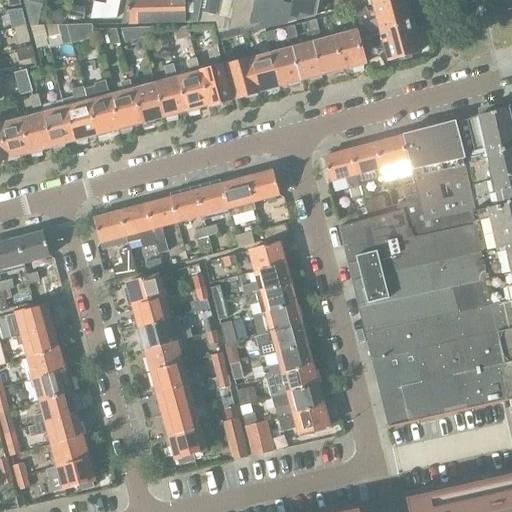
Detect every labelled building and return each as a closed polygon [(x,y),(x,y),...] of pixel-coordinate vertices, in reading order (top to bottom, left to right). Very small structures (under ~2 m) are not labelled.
[(41,5),(22,0),(29,25),(36,25),(37,21),(41,5)] [(125,0),(120,24),(197,23),(201,0),(125,0)] [(215,24),(217,33),(229,30),(235,0),(201,0),(197,23),(215,24)] [(235,0),(229,30),(240,28),(258,23),(262,29),(315,15),(317,0),(235,0)] [(393,0),(372,6),(379,31),(412,23),(411,21),(414,21),(411,10),(408,11),(405,0),(393,0)] [(118,7),(105,4),(94,2),(91,19),(116,18),(118,7)] [(86,8),(67,4),(65,16),(84,19),(86,8)] [(354,10),(356,18),(368,15),(366,6),(354,10)] [(24,21),(21,9),(9,10),(12,24),(24,21)] [(339,13),(328,16),(330,24),(341,21),(339,13)] [(307,22),(312,42),(322,75),(331,73),(331,75),(342,72),(341,70),(343,70),(334,36),(321,40),(315,19),(307,22)] [(240,28),(242,35),(262,29),(258,23),(240,28)] [(412,23),(379,31),(387,61),(419,52),(418,48),(420,48),(418,37),(415,37),(412,23)] [(13,28),(17,44),(29,41),(25,25),(13,28)] [(48,49),(70,43),(65,25),(42,25),(46,39),(48,49)] [(65,25),(70,43),(71,44),(87,39),(87,38),(94,36),(92,29),(93,29),(92,25),(65,25)] [(294,25),(285,27),(289,39),(297,37),(294,25)] [(150,26),(140,27),(143,38),(153,35),(150,26)] [(140,27),(121,29),(125,43),(143,38),(140,27)] [(187,27),(173,28),(176,41),(190,37),(187,27)] [(242,35),(240,28),(229,30),(217,33),(220,42),(242,35)] [(120,43),(116,29),(105,29),(109,46),(120,43)] [(273,31),(264,33),(266,42),(276,39),(273,31)] [(355,31),(334,36),(343,70),(351,67),(352,70),(363,67),(362,64),(365,64),(355,31)] [(361,37),(364,49),(373,47),(369,35),(361,37)] [(207,42),(211,58),(219,56),(215,40),(207,42)] [(312,42),(291,48),(300,81),(309,79),(310,81),(321,78),(320,76),(322,75),(312,42)] [(31,48),(16,51),(19,63),(34,60),(31,48)] [(291,48),(270,54),(278,87),(288,84),(288,87),(299,84),(299,81),(300,81),(291,48)] [(248,59),(258,92),(267,90),(267,92),(278,89),(277,87),(278,87),(270,54),(248,59)] [(190,75),(177,78),(186,112),(187,111),(188,113),(199,111),(198,108),(208,106),(199,72),(196,58),(186,61),(190,75)] [(227,65),(236,98),(245,96),(246,98),(257,95),(256,93),(258,93),(257,92),(258,92),(248,59),(227,65)] [(155,84),(163,118),(165,117),(166,119),(177,116),(176,114),(186,112),(177,78),(173,65),(163,67),(167,81),(155,84)] [(199,72),(208,106),(210,106),(210,108),(221,105),(221,103),(231,100),(222,66),(199,72)] [(26,70),(14,73),(17,83),(29,80),(26,71),(26,70)] [(109,96),(118,130),(120,129),(121,131),(131,129),(131,126),(141,123),(132,90),(129,80),(120,83),(122,93),(109,96)] [(84,86),(84,87),(97,135),(98,137),(109,135),(108,132),(118,130),(109,96),(105,81),(84,86)] [(155,84),(132,90),(141,123),(143,123),(143,125),(154,122),(154,120),(163,118),(155,84)] [(63,102),(74,141),(75,141),(76,143),(87,140),(86,138),(97,135),(84,87),(73,90),(75,98),(63,102)] [(29,97),(30,99),(32,109),(41,106),(37,94),(29,97)] [(43,114),(43,115),(51,147),(53,147),(53,149),(64,146),(64,144),(74,141),(63,102),(63,100),(55,102),(53,105),(50,103),(43,105),(41,108),(43,114)] [(507,109),(484,114),(469,119),(477,155),(464,158),(476,211),(511,202),(511,133),(509,131),(508,127),(510,124),(507,109)] [(20,121),(28,154),(30,153),(31,155),(41,153),(41,150),(51,147),(43,115),(20,121)] [(469,119),(401,137),(407,162),(413,183),(417,200),(419,200),(424,223),(476,211),(464,158),(477,155),(469,119)] [(20,121),(0,125),(0,136),(6,160),(7,159),(8,161),(19,159),(18,156),(28,154),(20,121)] [(375,144),(381,168),(399,163),(407,162),(401,137),(375,144)] [(375,144),(349,151),(356,175),(381,168),(375,144)] [(323,158),(330,182),(356,175),(349,151),(323,158)] [(247,178),(253,202),(279,195),(273,171),(247,178)] [(222,185),(228,209),(253,202),(247,178),(222,185)] [(417,200),(413,183),(402,186),(406,203),(417,200)] [(196,192),(202,216),(228,209),(222,185),(196,192)] [(358,186),(348,189),(350,198),(361,195),(358,186)] [(171,198),(177,223),(202,216),(196,192),(171,198)] [(366,214),(385,208),(382,196),(363,201),(366,214)] [(177,223),(171,198),(145,205),(155,245),(158,254),(168,252),(162,227),(177,223)] [(417,200),(406,203),(397,205),(398,212),(338,227),(351,281),(399,270),(511,245),(511,202),(476,211),(424,223),(419,200),(417,200)] [(155,245),(145,205),(120,212),(126,236),(128,243),(140,240),(142,248),(155,245)] [(93,219),(100,243),(126,236),(120,212),(93,219)] [(208,236),(218,233),(216,224),(205,227),(208,236)] [(287,234),(285,225),(284,224),(261,230),(264,241),(287,234)] [(208,236),(205,227),(195,229),(203,258),(213,255),(208,236)] [(18,239),(24,263),(49,257),(43,232),(18,239)] [(238,248),(254,244),(250,232),(235,236),(238,248)] [(0,243),(0,269),(24,263),(18,239),(0,243)] [(279,243),(249,251),(255,271),(285,264),(279,243)] [(358,308),(399,299),(481,281),(511,274),(511,245),(399,270),(351,281),(358,308)] [(115,281),(136,275),(129,248),(119,251),(123,266),(112,269),(115,281)] [(234,255),(223,258),(225,267),(236,264),(234,255)] [(148,272),(162,268),(159,258),(145,262),(148,272)] [(234,298),(290,283),(285,264),(255,271),(258,283),(231,290),(234,298)] [(36,272),(26,274),(28,283),(38,281),(36,272)] [(511,274),(481,281),(399,299),(358,308),(364,334),(509,302),(511,301),(511,274)] [(130,296),(133,306),(164,297),(158,275),(126,284),(128,288),(124,289),(127,297),(130,296)] [(204,287),(201,276),(193,278),(196,289),(204,287)] [(1,281),(4,290),(13,287),(10,279),(1,281)] [(266,312),(296,304),(290,283),(234,298),(236,309),(258,303),(261,314),(266,312)] [(223,301),(219,286),(210,288),(214,303),(223,301)] [(204,287),(196,289),(199,302),(207,300),(204,287)] [(164,297),(133,306),(139,328),(170,320),(169,319),(164,297)] [(227,318),(223,301),(214,303),(218,320),(227,318)] [(511,301),(509,302),(364,334),(371,362),(401,355),(414,352),(511,329),(511,301)] [(46,305),(15,313),(21,335),(52,326),(50,319),(55,318),(51,304),(47,306),(46,305)] [(271,332),(301,324),(296,304),(266,312),(271,332)] [(169,319),(170,320),(139,328),(145,349),(176,341),(176,342),(191,337),(189,328),(181,330),(177,316),(169,319)] [(207,333),(215,331),(212,319),(204,321),(207,333)] [(230,322),(219,324),(223,341),(224,344),(233,342),(235,341),(230,322)] [(275,345),(277,352),(307,344),(301,324),(271,332),(272,334),(256,338),(259,350),(275,345)] [(52,326),(21,335),(27,357),(58,348),(63,347),(59,334),(55,335),(52,326)] [(511,329),(414,352),(401,355),(404,366),(417,363),(422,384),(445,379),(511,362),(511,329)] [(215,331),(207,333),(210,346),(218,344),(215,331)] [(145,349),(151,372),(182,364),(176,342),(176,341),(145,349)] [(239,362),(233,342),(224,344),(229,364),(239,362)] [(266,377),(282,373),(312,365),(307,344),(277,352),(280,363),(264,368),(266,377)] [(58,348),(27,357),(33,379),(64,370),(58,348)] [(216,379),(226,376),(221,353),(210,356),(216,379)] [(387,427),(452,412),(445,379),(422,384),(417,363),(404,366),(401,355),(371,362),(387,427)] [(511,362),(445,379),(452,412),(508,400),(511,398),(511,362)] [(230,366),(233,380),(243,378),(239,363),(230,366)] [(182,364),(151,372),(157,394),(188,386),(198,384),(195,374),(185,377),(182,364)] [(272,397),(318,385),(312,365),(282,373),(266,377),(272,397)] [(64,370),(33,379),(39,401),(70,392),(74,390),(71,377),(67,378),(64,370)] [(228,388),(229,387),(226,376),(216,379),(219,390),(220,389),(222,399),(231,397),(228,388)] [(157,394),(163,415),(194,407),(203,405),(198,384),(188,386),(157,394)] [(272,397),(278,418),(323,406),(318,385),(272,397)] [(240,405),(248,403),(245,388),(236,390),(240,405)] [(42,424),(76,415),(70,392),(39,401),(43,413),(32,415),(35,426),(42,424)] [(405,498),(408,511),(511,511),(511,398),(508,400),(511,418),(511,481),(437,498),(436,491),(405,498)] [(252,416),(248,403),(240,405),(243,418),(245,427),(255,424),(257,424),(254,415),(252,416)] [(297,427),(299,434),(301,434),(301,436),(308,434),(307,432),(329,426),(323,406),(278,418),(281,432),(297,427)] [(167,430),(169,437),(200,429),(210,426),(207,416),(197,419),(194,407),(163,415),(163,417),(158,418),(162,431),(167,430)] [(229,422),(237,420),(234,407),(226,409),(229,420),(229,422)] [(51,445),(82,437),(76,415),(45,423),(51,445)] [(1,422),(5,434),(13,432),(10,420),(1,422)] [(246,456),(240,431),(237,420),(229,422),(229,420),(222,422),(231,460),(246,456)] [(257,424),(255,424),(245,427),(247,435),(258,432),(263,454),(273,451),(266,421),(257,424)] [(200,429),(169,437),(171,447),(168,448),(171,456),(173,456),(175,460),(206,452),(200,429)] [(19,453),(13,432),(5,434),(11,456),(19,453)] [(258,432),(247,435),(253,456),(263,454),(258,432)] [(82,437),(51,445),(57,467),(88,459),(82,437)] [(9,471),(5,459),(0,460),(0,472),(0,473),(9,471)] [(88,459),(57,467),(63,489),(94,480),(93,477),(97,476),(94,467),(91,468),(88,459)] [(13,466),(16,478),(25,476),(22,464),(13,466)] [(0,473),(2,481),(3,485),(12,483),(9,471),(0,473)] [(16,478),(17,481),(20,490),(28,487),(25,476),(16,478)]
